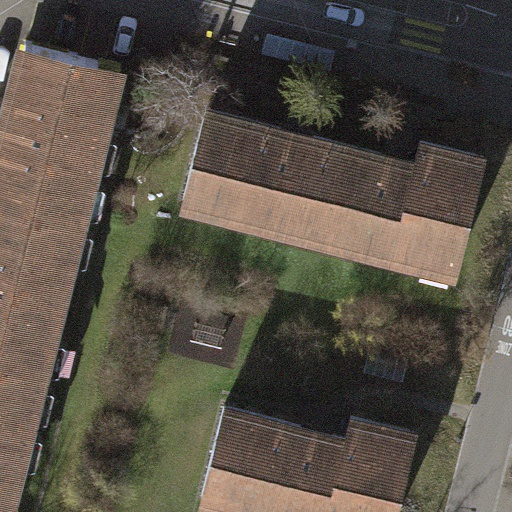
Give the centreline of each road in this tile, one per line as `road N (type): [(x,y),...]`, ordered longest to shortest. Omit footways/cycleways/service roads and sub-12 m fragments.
road 1 (residential): [(511,322),(463,511)]
road 2 (tertiary): [(511,30),(390,0)]
